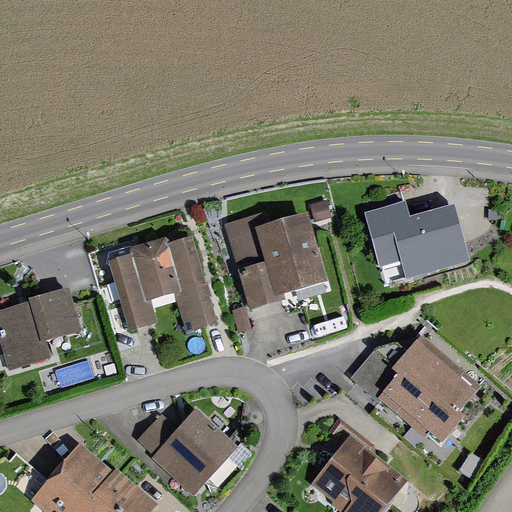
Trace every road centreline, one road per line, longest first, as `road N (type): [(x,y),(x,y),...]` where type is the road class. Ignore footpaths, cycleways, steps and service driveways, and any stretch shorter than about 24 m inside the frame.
road 1 (tertiary): [(0,240),(219,175),(320,157),(421,151),(511,161)]
road 2 (residential): [(0,438),(212,375),(253,378)]
road 3 (residential): [(253,378),(279,402),(280,451),(237,511)]
